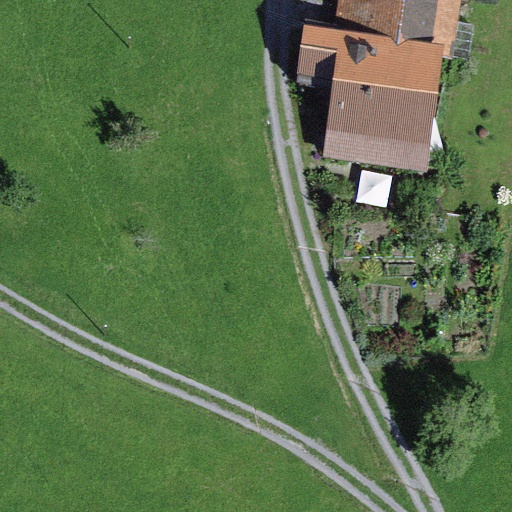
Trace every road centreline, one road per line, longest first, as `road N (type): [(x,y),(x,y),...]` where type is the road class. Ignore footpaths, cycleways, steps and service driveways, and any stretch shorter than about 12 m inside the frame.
road 1 (track): [(274,0),(290,154),(329,299),(380,430),(426,511)]
road 2 (track): [(391,511),(266,427),(64,335),(0,295)]
